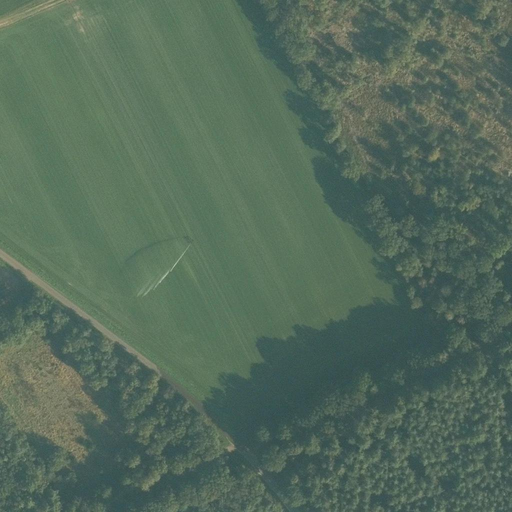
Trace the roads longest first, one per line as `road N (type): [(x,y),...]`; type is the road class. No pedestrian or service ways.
road 1 (unclassified): [(295,511),(192,399),(0,254)]
road 2 (track): [(511,326),(248,452)]
road 3 (track): [(240,444),(105,511)]
